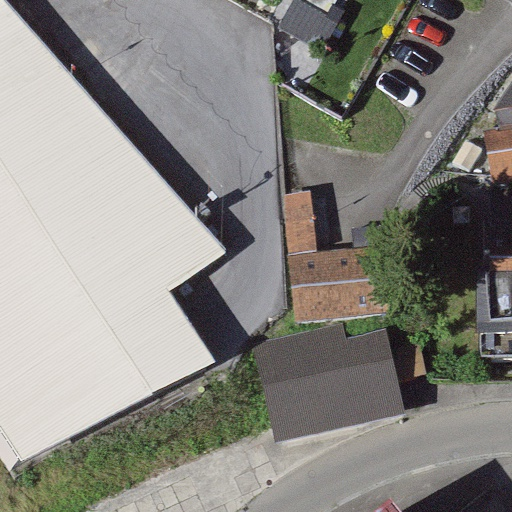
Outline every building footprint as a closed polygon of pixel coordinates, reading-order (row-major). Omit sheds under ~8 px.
[(0,0),(0,434),(32,479),(231,379),(181,306),(239,265),(0,0)] [(262,0),(280,10),(285,0),(262,0)] [(511,127),(486,133),(500,200),(511,197),(511,127)] [(511,209),(503,210),(507,370),(511,369),(511,209)] [(317,221),(289,224),(303,328),(400,316),(391,251),(322,261),(317,221)] [(303,337),(262,345),(283,452),(409,428),(393,342),(307,358),(303,337)] [(409,511),(389,488),(359,511),(409,511)]
